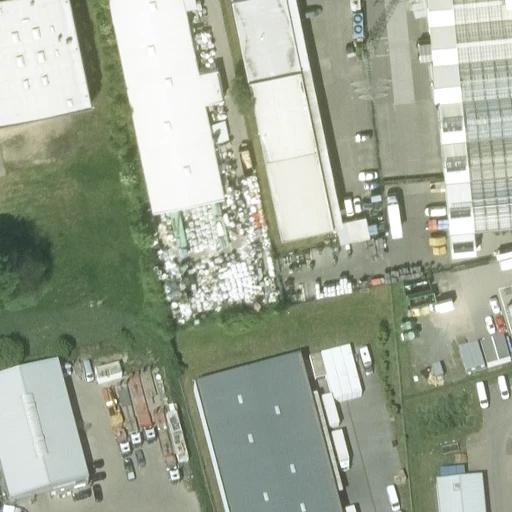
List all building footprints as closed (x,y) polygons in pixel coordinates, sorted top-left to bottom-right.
[(70,0),(0,0),(0,117),(91,98),(70,0)] [(182,0),(109,0),(153,210),(223,195),(203,101),(223,97),(217,67),(197,71),(182,0)] [(231,0),(280,234),(332,224),(285,0),(231,0)] [(511,0),(425,0),(430,41),(418,42),(419,60),(429,59),(433,100),(434,100),(434,102),(437,101),(449,233),(511,226),(511,0)] [(365,217),(335,223),(339,244),(369,237),(365,217)] [(502,363),(498,351),(507,349),(504,338),(461,349),(468,372),(502,363)] [(305,364),(326,359),(321,342),(301,348),(305,364)] [(338,511),(299,362),(193,391),(224,511),(338,511)] [(56,371),(0,385),(0,475),(9,509),(87,488),(56,371)] [(482,511),(480,484),(436,488),(438,511),(482,511)]
